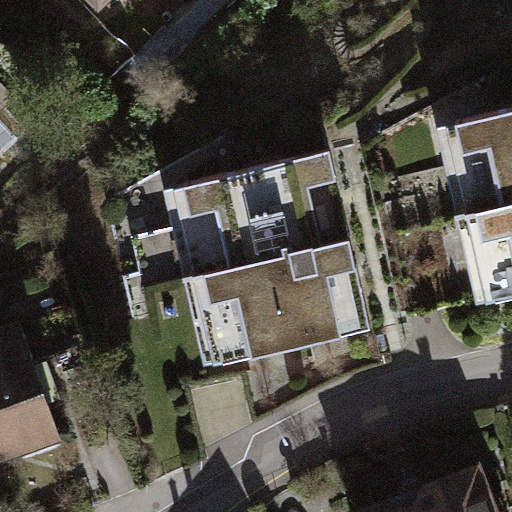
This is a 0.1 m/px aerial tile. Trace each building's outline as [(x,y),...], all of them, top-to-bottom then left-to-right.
[(511,104),(455,117),(474,208),(511,199),(511,104)] [(329,148),(184,179),(203,269),(348,238),(329,148)] [(511,199),(474,208),(494,296),(511,291),(511,199)] [(348,238),(203,269),(222,358),(368,327),(348,238)] [(19,318),(0,325),(0,454),(60,432),(19,318)] [(488,511),(472,468),(356,511),(488,511)]
